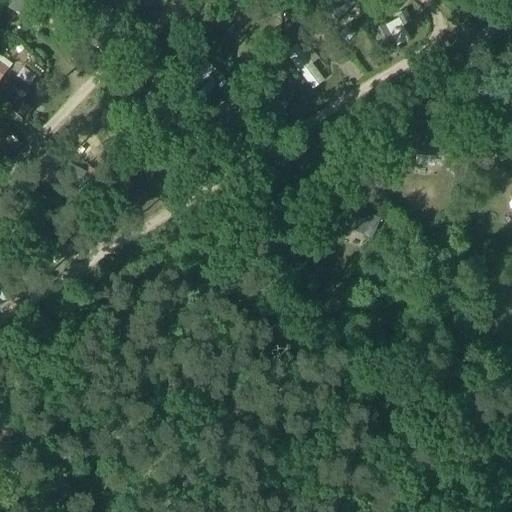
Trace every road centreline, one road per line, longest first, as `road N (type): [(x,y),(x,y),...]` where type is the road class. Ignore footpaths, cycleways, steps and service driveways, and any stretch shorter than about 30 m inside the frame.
road 1 (track): [(0,320),(423,50),(511,29)]
road 2 (track): [(0,178),(171,0)]
road 3 (track): [(419,0),(457,36),(490,104),(511,118)]
road 4 (track): [(0,193),(116,245)]
road 5 (track): [(0,420),(40,453),(85,511)]
